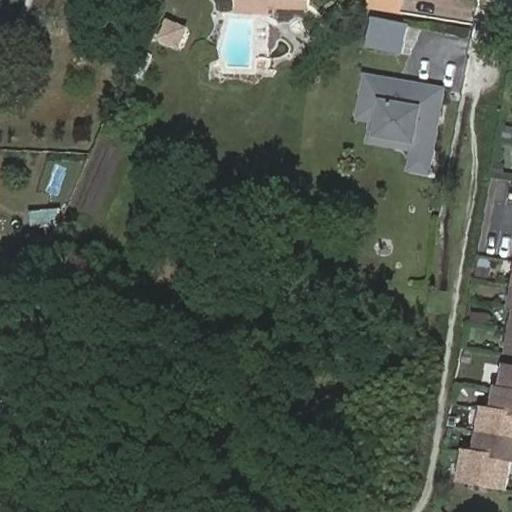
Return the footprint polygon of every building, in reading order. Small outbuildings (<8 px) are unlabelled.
[(400,0),(367,0),(366,7),(398,13),(400,0)] [(373,16),(369,48),(406,53),(410,21),(373,16)] [(168,20),(160,38),(179,46),(187,27),(168,20)] [(364,77),(358,114),(378,118),(374,139),(413,145),(411,152),(432,156),(443,91),(413,86),(413,90),(404,89),(405,84),(364,77)] [(378,118),(358,114),(357,121),(371,124),(367,145),(411,152),(413,145),(374,139),(378,118)] [(432,156),(411,152),(408,172),(429,175),(432,156)] [(59,210),(29,212),(31,226),(60,224),(59,210)] [(511,361),(511,362),(508,384),(503,383),(499,406),(489,404),(481,451),(470,449),(465,478),(511,486),(511,361)]
